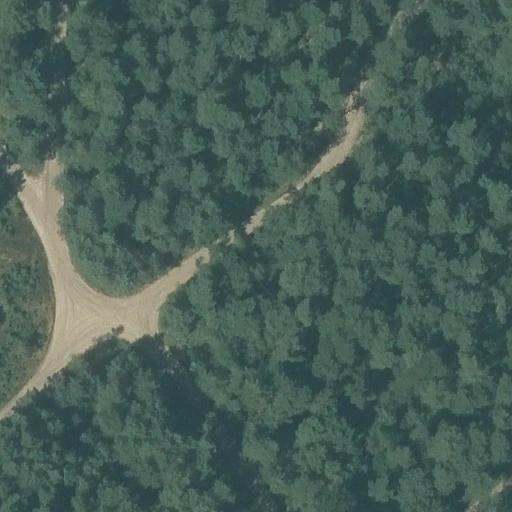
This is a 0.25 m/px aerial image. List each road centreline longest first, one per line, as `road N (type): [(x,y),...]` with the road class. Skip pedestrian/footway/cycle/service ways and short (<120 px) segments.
road 1 (track): [(122,316),(344,143),(406,15),(432,0)]
road 2 (track): [(0,155),(60,249),(122,316)]
road 3 (track): [(122,316),(0,407)]
